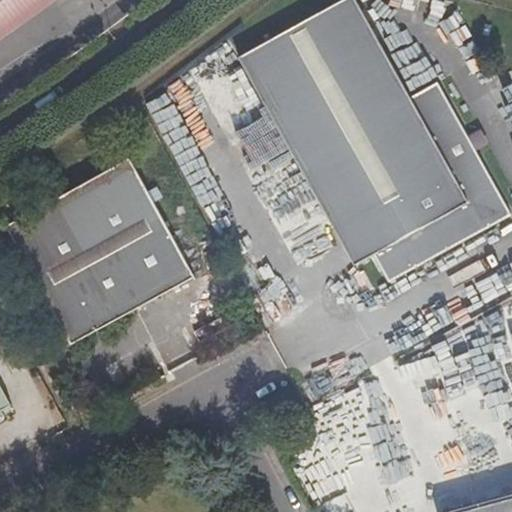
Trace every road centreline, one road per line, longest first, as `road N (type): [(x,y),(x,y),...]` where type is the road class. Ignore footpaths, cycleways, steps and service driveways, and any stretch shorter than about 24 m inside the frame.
road 1 (residential): [(0,476),(205,382),(280,511)]
road 2 (unknown): [(301,340),(302,296),(208,139)]
road 3 (unknown): [(301,340),(424,307),(511,262)]
road 4 (secondary): [(0,130),(182,0)]
road 5 (secondary): [(127,0),(0,88)]
